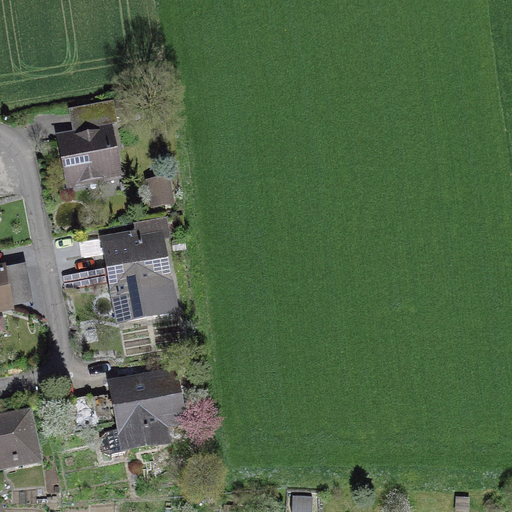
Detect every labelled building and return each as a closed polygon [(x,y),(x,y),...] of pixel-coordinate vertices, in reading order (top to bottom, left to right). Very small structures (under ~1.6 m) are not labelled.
[(73,135),(56,138),(67,193),(123,182),(108,105),(96,107),(69,113),(73,135)] [(151,212),(175,208),(169,179),(145,184),(151,212)] [(134,233),(99,240),(117,332),(179,320),(165,244),(171,243),(167,220),(133,227),(134,233)] [(0,310),(11,308),(4,269),(0,270),(0,310)] [(121,385),(113,387),(121,431),(106,434),(100,440),(104,454),(111,457),(126,454),(125,450),(152,445),(149,428),(182,422),(173,375),(133,383),(133,385),(122,388),(121,385)] [(69,436),(98,430),(98,428),(113,425),(107,398),(64,406),(69,436)] [(0,469),(39,462),(29,413),(0,418),(0,469)] [(296,500),(295,511),(315,511),(316,501),(296,500)]
